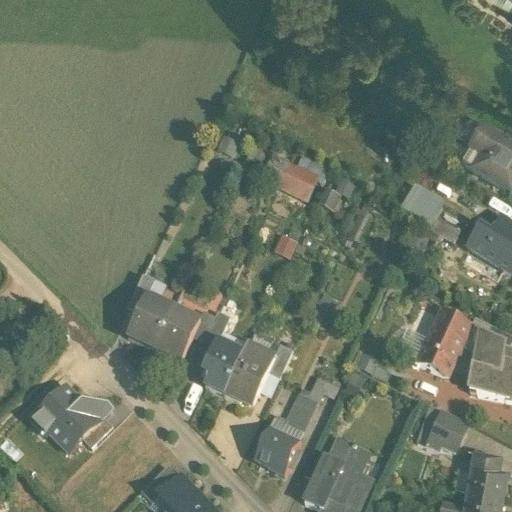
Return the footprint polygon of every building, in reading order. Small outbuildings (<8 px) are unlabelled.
[(511,193),(511,150),(484,133),(471,125),(460,143),(473,151),(463,168),(475,175),(510,196),(511,193)] [(280,190),(292,167),(275,159),(263,182),(280,190)] [(319,180),(292,167),(280,190),(307,203),(319,180)] [(340,188),(334,200),(340,203),(350,207),(355,195),(340,188)] [(334,200),(325,196),(318,212),(333,219),(340,203),(334,200)] [(442,215),(413,197),(402,216),(431,233),(436,224),(442,215)] [(460,238),(436,224),(431,233),(430,236),(454,249),(460,238)] [(511,253),(505,249),(482,236),(470,256),(485,264),(511,280),(511,277),(511,253)] [(428,246),(414,239),(408,254),(421,260),(428,246)] [(298,250),(282,242),(274,258),(290,266),(298,250)] [(485,264),(470,256),(464,267),(479,276),(485,264)] [(143,284),(127,317),(139,322),(147,304),(148,304),(155,289),(143,284)] [(339,311),(327,301),(319,311),(331,321),(339,311)] [(139,322),(129,343),(155,356),(173,317),(148,304),(147,304),(139,322)] [(199,328),(173,317),(155,356),(183,369),(196,341),(202,330),(199,328)] [(216,324),(204,318),(199,328),(202,330),(196,341),(206,345),(216,324)] [(231,325),(218,319),(216,324),(206,345),(217,350),(218,349),(219,349),(231,325)] [(472,334),(443,321),(419,372),(449,385),(452,378),(471,336),(472,334)] [(511,342),(483,328),(478,339),(506,353),(510,355),(511,350),(511,342)] [(478,339),(471,336),(452,378),(473,387),(470,400),(511,407),(511,360),(505,359),(506,353),(478,339)] [(219,349),(218,349),(217,350),(204,377),(211,381),(205,394),(225,403),(245,362),(219,349)] [(275,363),(250,351),(245,362),(225,403),(240,410),(241,407),(254,413),(269,380),(277,364),(275,363)] [(293,358),(280,352),(275,363),(277,364),(269,380),(280,385),(293,358)] [(376,369),(365,364),(360,375),(371,380),(376,369)] [(33,425),(69,459),(84,443),(83,442),(112,414),(108,410),(83,409),(67,393),(33,425)] [(285,431),(284,433),(303,442),(318,410),(299,402),(285,431)] [(437,413),(431,411),(421,439),(430,444),(443,416),(437,413)] [(447,418),(443,416),(430,444),(429,447),(442,454),(455,460),(469,429),(447,418)] [(303,442),(284,433),(285,431),(275,426),(269,437),(299,451),(303,442)] [(299,451),(269,437),(255,467),(285,481),(299,451)] [(430,444),(421,439),(417,448),(426,452),(429,447),(430,444)] [(358,456),(338,447),(330,465),(326,463),(305,508),(313,511),(360,511),(373,486),(360,480),(367,465),(356,460),(358,456)] [(442,454),(429,447),(426,452),(439,459),(442,454)] [(503,470),(477,465),(474,480),(475,479),(500,485),(503,470)] [(168,471),(141,498),(152,510),(159,503),(180,482),(168,471)] [(500,485),(475,479),(474,480),(470,503),(503,510),(508,486),(500,485)] [(180,482),(159,503),(168,511),(212,511),(181,481),(180,482)] [(503,511),(503,510),(470,503),(467,511),(503,511)]
